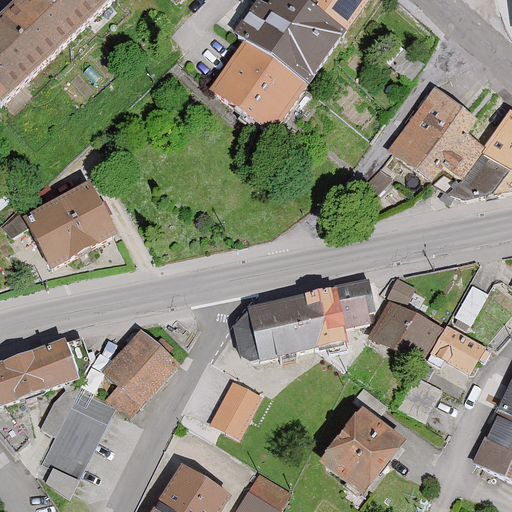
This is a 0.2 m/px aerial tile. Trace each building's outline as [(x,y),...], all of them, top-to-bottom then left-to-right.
[(119,0),(25,0),(0,24),(0,109),(3,112),(119,0)] [(347,39),(294,0),(277,0),(268,12),(258,4),(234,37),(245,45),(308,91),(347,39)] [(294,0),(347,39),(375,0),(294,0)] [(308,91),(245,45),(209,94),(271,140),(308,91)] [(461,183),(484,151),(467,140),(478,125),(432,92),(387,156),(432,187),(444,171),(461,183)] [(511,120),(508,117),(484,151),(511,171),(511,120)] [(511,198),(511,171),(484,151),(461,183),(451,198),(462,205),(511,198)] [(51,274),(116,239),(88,188),(23,223),(51,274)] [(398,277),(389,296),(408,305),(417,286),(398,277)] [(332,289),(333,295),(341,332),(367,327),(368,282),(332,289)] [(472,328),(488,297),(472,288),(455,318),(472,328)] [(341,332),(333,295),(248,312),(232,323),(240,362),(259,367),(344,350),(341,332)] [(441,333),(388,305),(369,340),(422,368),(441,333)] [(433,357),(469,377),(484,351),(448,330),(433,357)] [(128,424),(179,372),(141,334),(101,374),(118,390),(106,403),(111,407),(114,410),(128,424)] [(71,387),(78,384),(75,376),(89,371),(80,343),(65,349),(64,345),(0,367),(0,411),(60,391),(71,387)] [(413,381),(398,410),(424,424),(440,395),(413,381)] [(264,401),(233,385),(210,429),(241,444),(264,401)] [(60,391),(40,431),(55,438),(41,465),(54,471),(47,485),(68,502),(114,410),(111,407),(71,387),(60,391)] [(511,395),(478,467),(511,483),(511,395)] [(32,444),(4,412),(0,414),(0,440),(15,458),(32,444)] [(405,447),(364,413),(320,467),(360,500),(405,447)] [(223,511),(230,502),(182,470),(154,511),(223,511)] [(281,511),(290,496),(258,477),(237,511),(281,511)]
